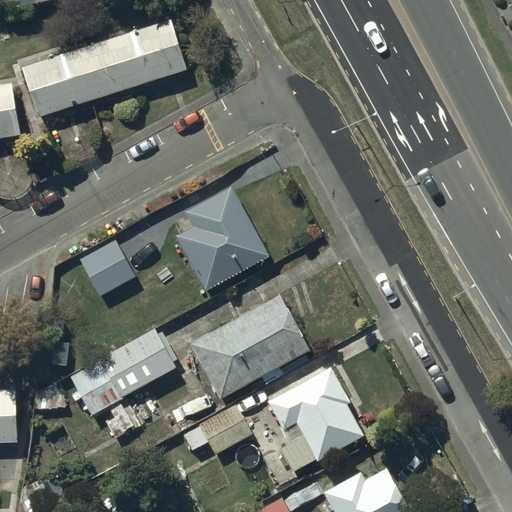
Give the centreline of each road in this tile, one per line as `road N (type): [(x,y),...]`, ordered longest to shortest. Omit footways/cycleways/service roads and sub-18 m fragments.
road 1 (residential): [(511,481),(308,105),(289,94)]
road 2 (residential): [(289,94),(0,250)]
road 3 (trunk): [(393,0),(511,231)]
